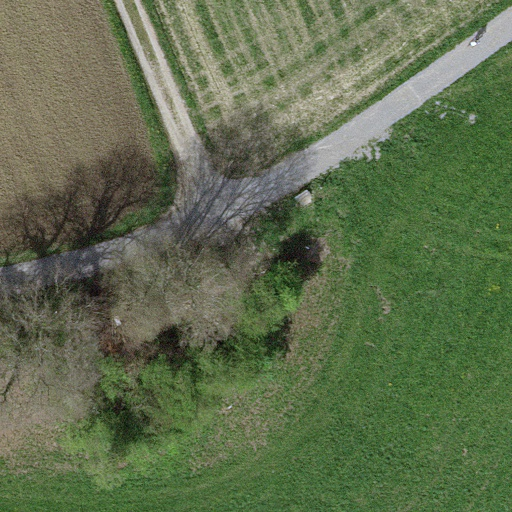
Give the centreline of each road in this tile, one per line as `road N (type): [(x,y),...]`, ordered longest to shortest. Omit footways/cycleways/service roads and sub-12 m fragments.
road 1 (track): [(217,221),(511,15)]
road 2 (track): [(217,221),(125,0)]
road 3 (track): [(0,286),(71,272),(217,221)]
